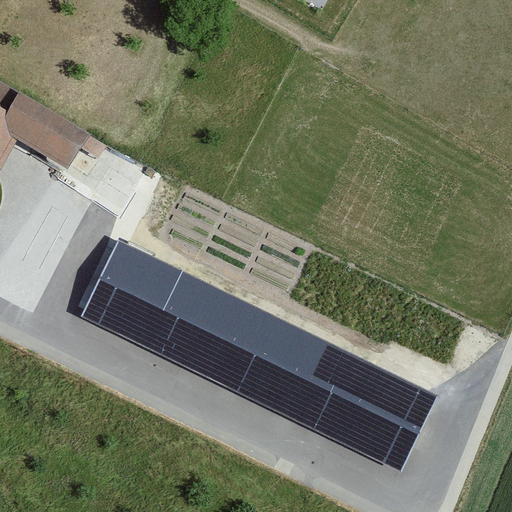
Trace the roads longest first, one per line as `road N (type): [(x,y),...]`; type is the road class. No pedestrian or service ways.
road 1 (residential): [(370,511),(0,327)]
road 2 (track): [(511,350),(447,511)]
